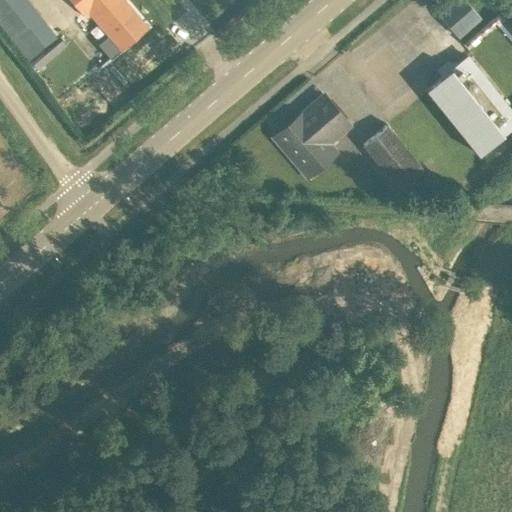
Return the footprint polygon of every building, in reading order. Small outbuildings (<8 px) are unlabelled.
[(14,0),(0,0),(0,20),(30,59),(61,35),(45,13),(33,23),(14,0)] [(69,0),(85,18),(105,0),(69,0)] [(111,57),(146,26),(123,0),(114,0),(94,18),(109,35),(99,43),(111,57)] [(465,0),(456,0),(438,15),(458,38),(481,19),(465,0)] [(511,23),(506,16),(498,23),(511,39),(511,53),(511,54),(511,79),(503,87),(511,98),(511,23)] [(479,157),(511,130),(511,111),(469,58),(427,92),(479,157)] [(336,133),(348,124),(324,96),(313,106),(315,109),(292,129),(289,125),(276,136),(308,173),(333,153),(325,143),(336,133)] [(387,125),(364,144),(398,186),(422,167),(387,125)]
